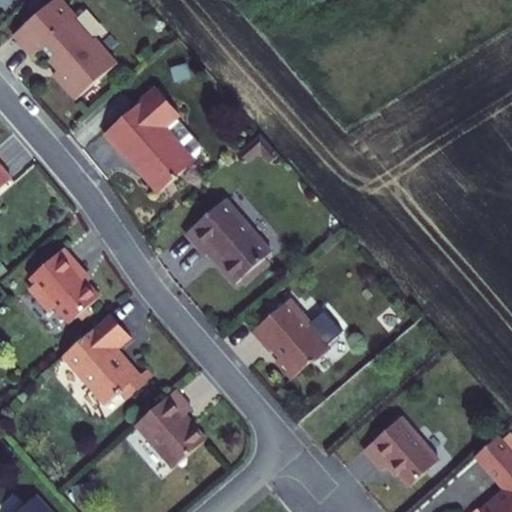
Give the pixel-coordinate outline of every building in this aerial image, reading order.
[(16,39),(33,60),(45,50),(64,73),(56,79),(78,105),(120,69),(98,43),(95,47),(76,24),(79,21),(62,0),(16,39)] [(159,196),(194,166),(164,131),(180,118),(158,92),(106,137),(127,161),(128,160),(159,196)] [(0,165),(0,192),(13,181),(0,165)] [(270,256),(224,203),(185,237),(205,259),(211,254),(221,266),(219,268),(234,286),(270,256)] [(54,308),(69,325),(99,300),(87,285),(77,274),(81,271),(64,251),(30,280),(35,286),(29,290),(48,313),(54,308)] [(81,271),(77,274),(87,285),(91,282),(81,271)] [(311,326),(291,302),(252,335),(269,356),(272,353),(278,361),(274,364),(290,382),(308,367),(315,365),(330,352),(309,328),(311,326)] [(111,316),(66,355),(71,362),(69,364),(80,377),(86,378),(86,384),(101,402),(110,402),(117,397),(118,398),(122,394),(127,400),(146,384),(128,363),(124,367),(112,353),(129,338),(111,316)] [(191,412),(174,393),(135,427),(172,470),(204,443),(189,425),(188,426),(182,420),(191,412)] [(405,491),(435,466),(398,423),(361,454),(379,475),(386,468),(405,491)] [(511,511),(511,463),(494,443),(471,462),(500,497),(482,511),(511,511)] [(50,511),(37,496),(18,511),(50,511)]
